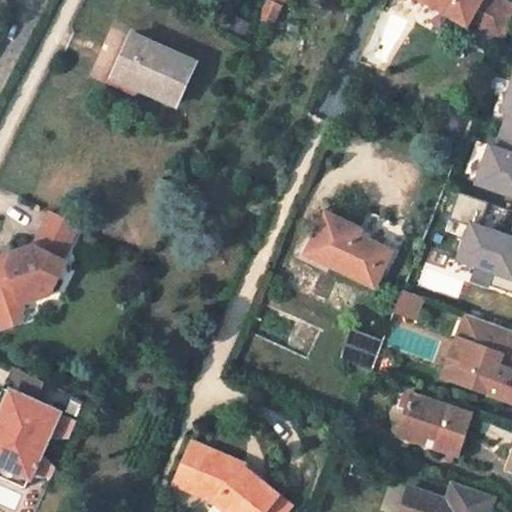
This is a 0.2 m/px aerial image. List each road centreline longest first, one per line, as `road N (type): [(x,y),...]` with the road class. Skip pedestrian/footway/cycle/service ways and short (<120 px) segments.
road 1 (unknown): [(322,113),(232,369)]
road 2 (residential): [(322,113),(373,0)]
